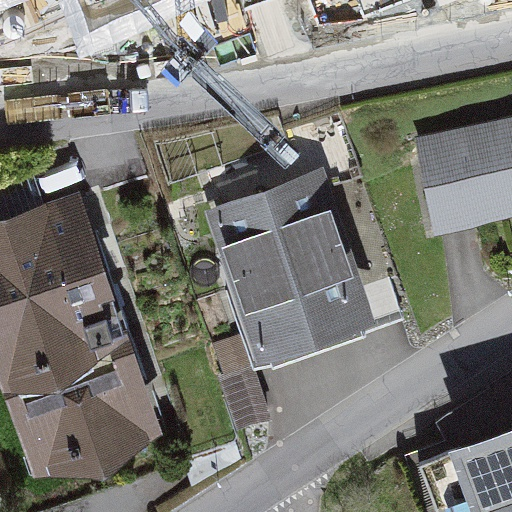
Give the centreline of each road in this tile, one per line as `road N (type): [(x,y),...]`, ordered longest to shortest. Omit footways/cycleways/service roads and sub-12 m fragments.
road 1 (residential): [(0,135),(146,116),(511,46)]
road 2 (residential): [(511,332),(262,486)]
